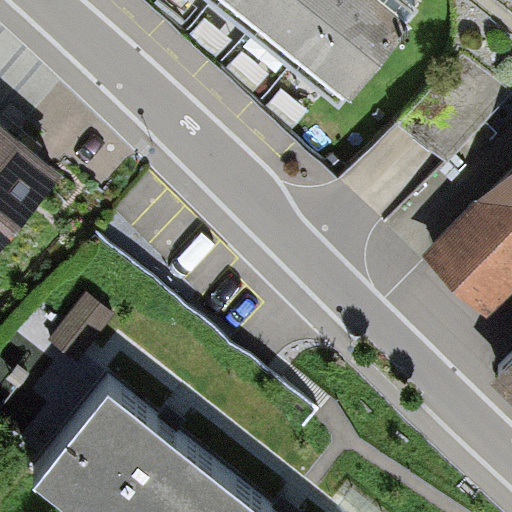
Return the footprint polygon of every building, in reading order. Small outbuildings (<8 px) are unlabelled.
[(229,0),(335,87),(404,0),(229,0)] [(0,123),(0,243),(60,174),(0,123)] [(511,169),(426,254),(486,315),(511,289),(511,368),(497,383),(511,397),(511,169)] [(87,293),(51,340),(78,361),(114,314),(87,293)] [(113,378),(40,470),(92,511),(282,511),(183,433),(113,378)]
